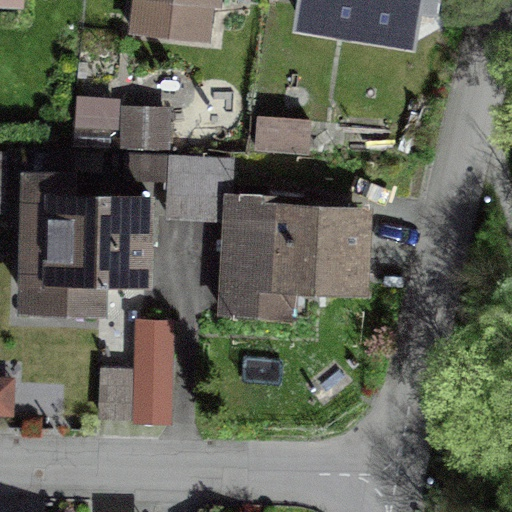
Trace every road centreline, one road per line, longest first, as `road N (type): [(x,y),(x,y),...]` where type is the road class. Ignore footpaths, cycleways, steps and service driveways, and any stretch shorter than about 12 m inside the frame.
road 1 (residential): [(499,0),(394,474)]
road 2 (residential): [(0,470),(394,474)]
